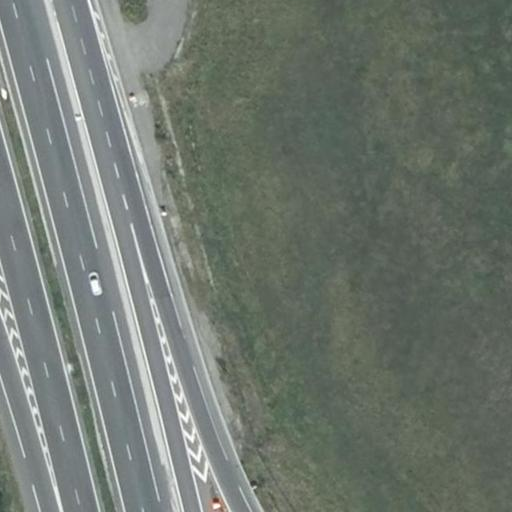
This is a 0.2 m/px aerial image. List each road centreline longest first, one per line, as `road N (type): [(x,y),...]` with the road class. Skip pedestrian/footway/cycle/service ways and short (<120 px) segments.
road 1 (motorway): [(140,511),(11,0)]
road 2 (motorway): [(240,511),(98,104)]
road 3 (motorway): [(191,511),(98,104)]
road 4 (motorway): [(0,186),(80,511)]
road 5 (motorway): [(0,344),(48,511)]
